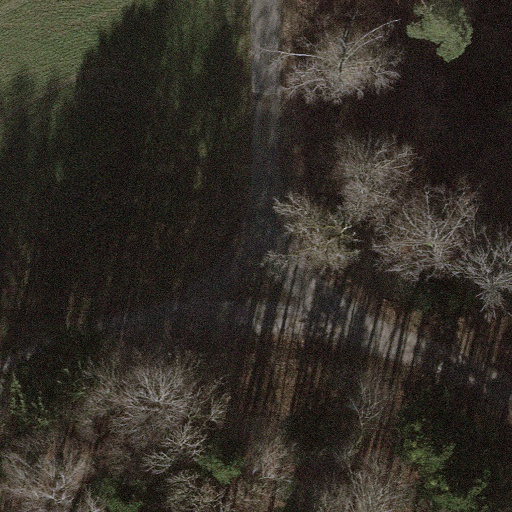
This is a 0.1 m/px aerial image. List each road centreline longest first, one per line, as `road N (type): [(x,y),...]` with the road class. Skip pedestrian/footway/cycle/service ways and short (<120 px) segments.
road 1 (track): [(0,325),(84,272),(195,256),(246,225),(262,168),(262,0)]
road 2 (track): [(195,256),(437,312),(511,345)]
